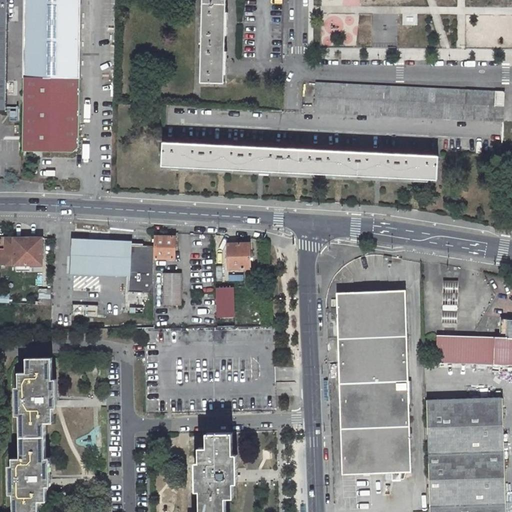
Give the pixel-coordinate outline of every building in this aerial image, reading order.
[(24,0),(23,152),(74,153),(79,147),(81,0),(24,0)] [(203,0),(201,83),(225,83),(226,0),(203,0)] [(314,113),(502,122),(503,106),(504,93),(315,84),(314,113)] [(162,167),(437,180),(438,158),(164,144),(162,167)] [(178,250),(178,240),(175,240),(175,236),(155,236),(155,246),(155,258),(175,258),(175,250),(178,250)] [(0,264),(43,266),(44,239),(9,238),(0,238),(0,264)] [(252,244),(227,245),(228,268),(249,268),(249,259),(253,260),(252,244)] [(180,304),(180,274),(164,274),(164,305),(180,304)] [(220,286),(219,316),(235,317),(235,286),(220,286)] [(40,290),(39,306),(50,307),(51,290),(40,290)] [(412,473),(406,291),(337,293),(337,308),(331,308),(332,320),(338,319),(342,475),(412,473)] [(441,304),(456,304),(456,292),(441,293),(441,304)] [(72,316),(97,316),(98,304),(73,303),(72,316)] [(456,323),(456,311),(441,311),(441,323),(456,323)] [(501,335),(456,335),(441,335),(437,335),(437,364),(511,365),(511,317),(502,317),(501,335)] [(456,335),(456,323),(441,323),(441,335),(456,335)] [(147,412),(159,412),(276,410),(276,386),(275,374),(274,327),(146,331),(147,412)] [(46,500),(46,483),(45,422),(52,421),(52,357),(26,357),(26,373),(18,373),(20,457),(12,457),(12,511),(39,511),(39,501),(46,500)] [(506,511),(501,398),(426,401),(430,511),(506,511)] [(226,511),(226,497),(233,497),(232,432),(206,432),(206,447),(198,447),(198,511),(226,511)]
